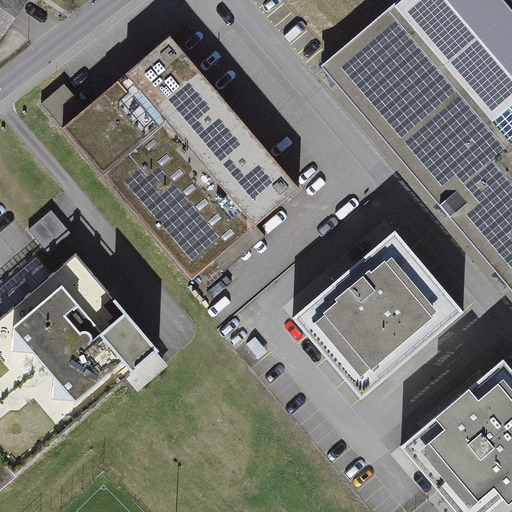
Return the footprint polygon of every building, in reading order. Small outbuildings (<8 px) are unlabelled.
[(0,0),(0,41),(28,0),(0,0)] [(511,0),(417,0),(328,78),(511,294),(511,0)] [(304,198),(179,47),(71,136),(196,287),(304,198)] [(59,123),(83,104),(65,81),(41,100),(59,123)] [(396,233),(296,315),(363,395),(462,313),(396,233)] [(165,361),(94,276),(85,265),(31,310),(0,335),(0,495),(18,481),(19,483),(165,361)] [(476,511),(511,482),(511,378),(502,367),(406,448),(459,511),(476,511)]
